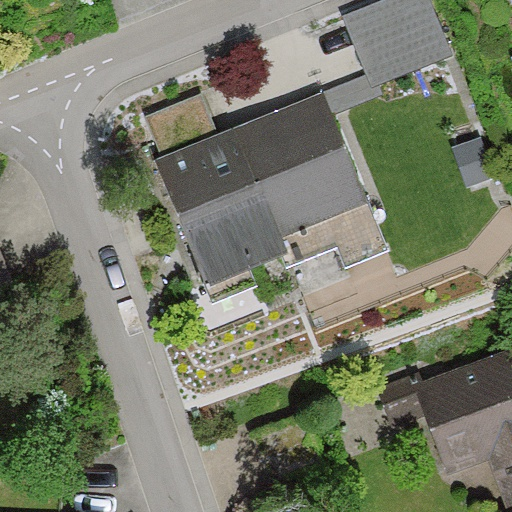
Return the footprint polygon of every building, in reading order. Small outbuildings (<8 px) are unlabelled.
[(426,0),(396,0),(342,22),(371,95),(452,63),(426,0)] [(328,96),(162,158),(209,284),(375,223),(328,96)] [(481,141),(452,152),(467,192),(496,182),(481,141)] [(0,253),(0,321),(22,314),(0,253)] [(511,511),(511,364),(413,397),(443,488),(486,474),(498,511),(511,511)] [(324,384),(272,401),(288,450),(340,433),(324,384)]
